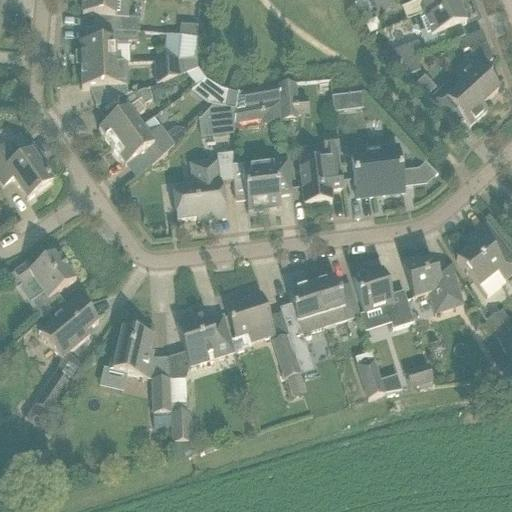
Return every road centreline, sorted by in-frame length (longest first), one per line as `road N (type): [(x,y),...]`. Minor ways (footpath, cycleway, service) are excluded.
road 1 (residential): [(458,201),(412,231),(145,260),(92,194)]
road 2 (residential): [(92,194),(38,117),(43,0)]
